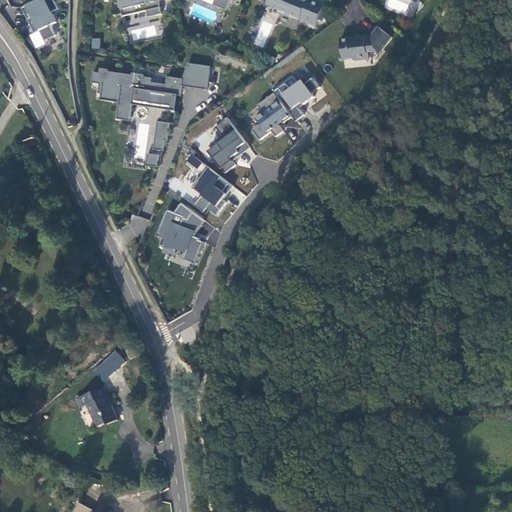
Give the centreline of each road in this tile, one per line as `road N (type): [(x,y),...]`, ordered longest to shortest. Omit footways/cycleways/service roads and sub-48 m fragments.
road 1 (secondary): [(33,87),(154,338)]
road 2 (residential): [(154,338),(198,312),(230,228),(309,147)]
road 3 (secondary): [(154,338),(190,511)]
road 4 (unknown): [(120,239),(153,206),(202,92)]
